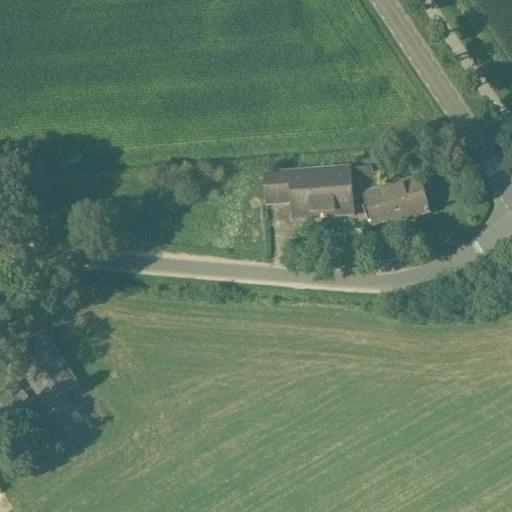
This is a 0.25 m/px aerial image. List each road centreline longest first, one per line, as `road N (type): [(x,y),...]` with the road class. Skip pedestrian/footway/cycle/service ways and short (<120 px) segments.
road 1 (unclassified): [(511,219),(425,269),(344,285),(0,258)]
road 2 (tertiary): [(511,187),(389,0)]
